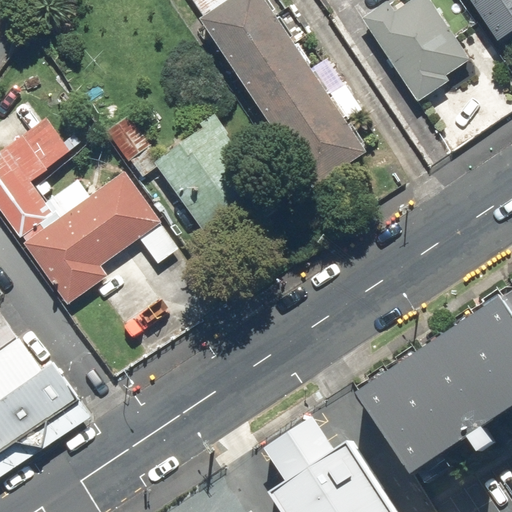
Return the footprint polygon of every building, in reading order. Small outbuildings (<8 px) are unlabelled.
[(194,0),(207,19),(202,22),(316,190),(371,153),(348,120),(366,108),(349,83),(332,94),(268,0),(194,0)] [(391,8),(368,23),(419,104),(452,84),(448,78),(472,63),(431,0),(422,0),(396,17),(391,8)] [(511,0),(471,0),(501,46),(511,39),(511,0)] [(206,133),(158,165),(205,235),(271,190),(220,114),(202,126),(206,133)] [(74,154),(49,119),(0,153),(0,210),(69,305),(109,276),(103,268),(142,241),(160,266),(181,251),(125,173),(92,197),(81,181),(49,204),(34,182),(74,154)] [(511,292),(358,399),(416,483),(511,416),(511,292)] [(33,331),(0,353),(0,453),(81,399),(33,331)] [(320,414),(274,446),(295,476),(277,488),(293,511),(439,511),(437,507),(429,511),(408,511),(357,439),(344,448),(320,414)] [(153,511),(144,498),(123,511),(249,511),(221,470),(158,511),(153,511)] [(275,511),(266,501),(253,511),(275,511)]
